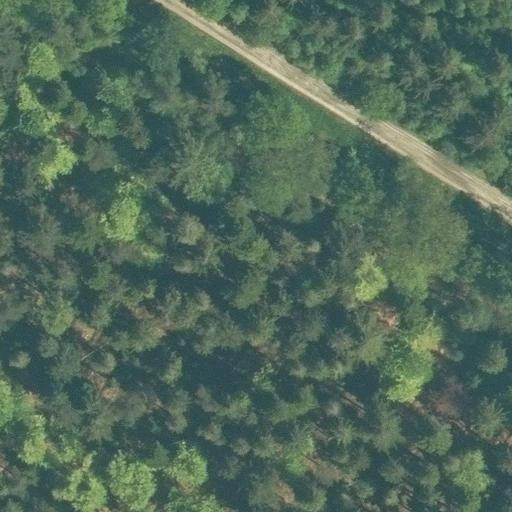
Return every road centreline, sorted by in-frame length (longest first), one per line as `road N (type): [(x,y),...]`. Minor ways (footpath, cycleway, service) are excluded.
road 1 (track): [(511,205),(181,0)]
road 2 (track): [(0,425),(148,511)]
